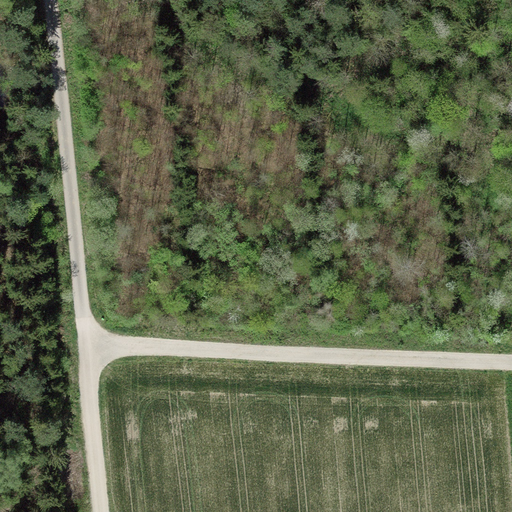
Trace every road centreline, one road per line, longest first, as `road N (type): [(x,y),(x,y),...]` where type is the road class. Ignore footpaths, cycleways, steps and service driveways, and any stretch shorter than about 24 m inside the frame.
road 1 (track): [(98,511),(45,0)]
road 2 (track): [(83,348),(511,368)]
